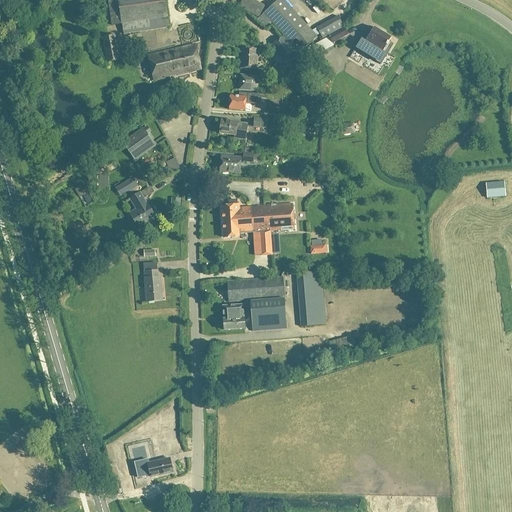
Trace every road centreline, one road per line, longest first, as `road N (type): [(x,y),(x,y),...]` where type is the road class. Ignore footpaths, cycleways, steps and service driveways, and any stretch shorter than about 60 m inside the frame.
road 1 (residential): [(194,511),(193,202),(220,0)]
road 2 (secondary): [(102,511),(0,162)]
